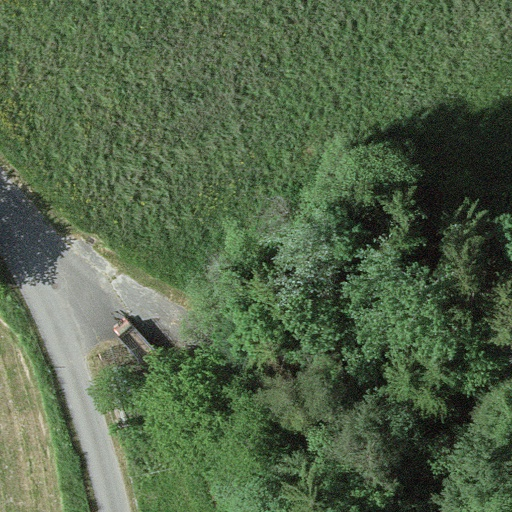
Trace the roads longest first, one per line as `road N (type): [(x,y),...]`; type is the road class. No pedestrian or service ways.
road 1 (track): [(399,511),(128,311),(31,268)]
road 2 (tertiary): [(111,511),(64,350),(0,215)]
